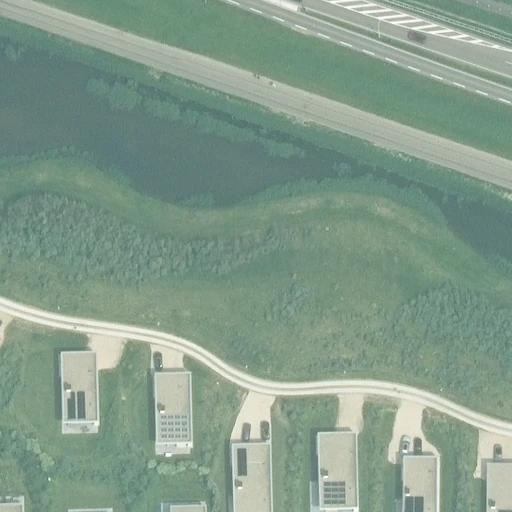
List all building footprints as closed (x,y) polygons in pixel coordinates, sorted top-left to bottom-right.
[(75,356),(59,356),(60,378),(61,377),(61,383),(64,383),(64,391),(64,396),(65,419),(95,419),(97,419),(95,361),(93,361),(93,362),(81,362),(81,357),(75,357),(75,356)] [(169,377),(153,377),(153,398),(154,398),(155,404),(158,404),(158,412),(157,412),(157,417),(158,417),(159,440),(189,440),(191,440),(189,382),(187,382),(187,383),(175,383),(175,378),(169,378),(169,377)] [(335,437),(316,437),(316,455),(321,455),(321,477),(320,477),(321,482),(322,506),(355,505),(357,505),(355,442),(353,442),(353,443),(341,443),(341,437),(335,437)] [(249,448),(230,448),(231,466),(235,466),(235,488),(235,493),(236,493),(235,511),(270,511),(269,453),(267,453),(267,454),(255,454),(255,448),(250,449),(249,448)] [(418,460),(402,460),(401,481),(402,481),(402,487),(406,487),(406,495),(405,495),(405,500),(405,511),(437,511),(438,466),(436,466),(436,467),(424,467),(424,461),(418,461),(418,460)] [(506,468),(487,468),(487,486),(491,486),(491,508),(490,508),(490,511),(511,511),(511,474),(511,472),(511,468),(506,469),(506,468)]
